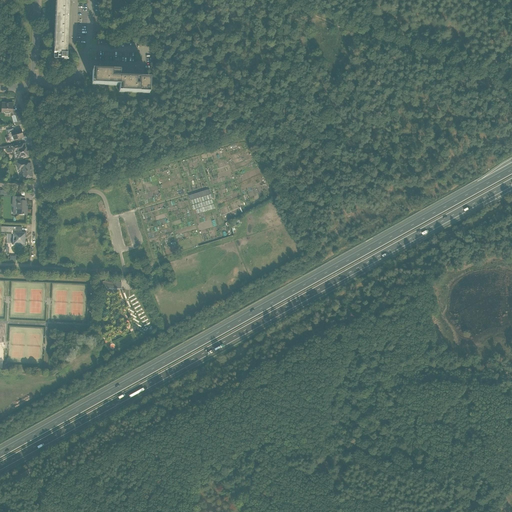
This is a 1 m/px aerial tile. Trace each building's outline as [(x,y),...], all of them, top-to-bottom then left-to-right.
[(54,48),(54,57),(55,58),(56,58),(58,59),(58,57),(61,57),(61,59),(65,59),(65,60),(67,60),(67,53),(65,53),(67,0),(56,0),(55,48),(54,48)] [(120,79),(120,78),(120,72),(109,72),(109,71),(110,69),(109,69),(109,70),(100,69),(100,70),(96,69),(96,70),(93,70),(93,71),(92,71),(92,84),(119,85),(119,79),(120,79)] [(119,79),(119,85),(119,91),(149,93),(150,93),(150,80),(137,79),(137,77),(136,77),(127,77),(123,77),(123,78),(120,78),(120,79),(119,79)] [(22,125),(21,121),(18,112),(16,113),(15,110),(13,110),(13,103),(2,103),(1,113),(4,113),(5,114),(9,114),(10,113),(12,113),(13,116),(14,116),(15,116),(17,122),(14,123),(15,126),(22,125)] [(13,129),(7,130),(9,136),(10,142),(14,141),(14,140),(23,137),(21,130),(14,132),(13,129)] [(26,152),(26,148),(22,149),(22,146),(20,147),(20,145),(13,146),(12,145),(6,146),(7,153),(16,152),(17,158),(23,157),(23,158),(29,157),(28,152),(26,152)] [(33,177),(32,172),(31,163),(26,164),(25,161),(17,162),(18,170),(19,172),(21,172),(23,179),(28,178),(32,178),(32,177),(33,177)] [(209,195),(207,190),(192,194),(194,199),(209,195)] [(13,211),(13,215),(17,215),(27,215),(27,210),(26,210),(26,206),(26,201),(24,201),(24,198),(17,197),(16,202),(18,202),(17,207),(17,211),(13,211)] [(22,227),(11,227),(1,226),(0,234),(13,234),(12,245),(17,245),(19,247),(21,245),(25,246),(26,232),(21,232),(22,227)]
